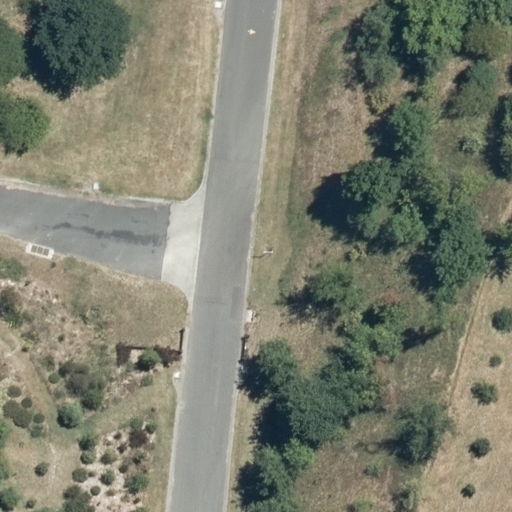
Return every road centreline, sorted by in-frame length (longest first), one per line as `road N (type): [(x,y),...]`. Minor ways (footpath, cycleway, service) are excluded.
road 1 (residential): [(227,248),(254,0)]
road 2 (residential): [(0,207),(227,248)]
road 3 (residential): [(212,369),(198,511)]
road 4 (residential): [(212,369),(227,248)]
